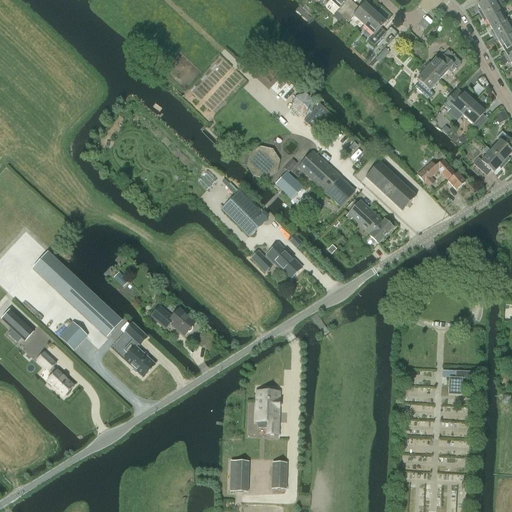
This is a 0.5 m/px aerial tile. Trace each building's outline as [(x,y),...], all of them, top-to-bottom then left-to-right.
[(337,12),(343,18),(355,5),(349,0),(330,0),(330,1),(340,10),(337,12)] [(478,13),(480,17),(497,7),(492,0),(484,0),(477,4),(481,11),(478,13)] [(355,5),(343,18),(348,22),(353,17),(364,26),(377,11),(372,7),(370,9),(364,4),(359,9),(355,5)] [(497,7),(480,17),(483,21),(485,19),(489,26),(503,18),(497,7)] [(377,11),(364,26),(373,35),(368,41),(374,46),(385,33),(380,28),(385,22),(379,17),(381,15),(377,11)] [(490,34),(492,38),(509,29),(503,18),(489,26),(493,32),(490,34)] [(511,33),(509,29),(492,38),(495,42),(498,40),(501,47),(511,40),(511,33)] [(384,41),(388,45),(393,38),(390,35),(384,41)] [(502,55),(504,59),(511,55),(511,40),(501,47),(505,54),(502,55)] [(385,49),(375,60),(380,64),(390,53),(385,49)] [(427,63),(423,67),(438,81),(447,71),(450,74),(461,62),(447,50),(438,61),(436,58),(430,65),(427,63)] [(429,91),(438,81),(423,67),(420,71),(422,73),(416,80),(419,82),(414,88),(427,100),(432,94),(429,91)] [(456,91),(444,105),(450,110),(447,113),(457,122),(463,116),(476,101),(472,97),(470,99),(464,94),(462,96),(456,91)] [(294,97),(291,108),(299,116),(310,113),(313,102),(304,94),(294,97)] [(480,105),(476,101),(463,116),(472,125),(469,128),(475,133),(487,120),(483,115),(485,113),(478,107),(480,105)] [(303,121),(312,129),(326,113),(317,106),(303,121)] [(499,141),(490,151),(505,165),(509,160),(507,158),(511,153),(511,151),(510,150),(511,147),(511,142),(501,133),(496,138),(499,141)] [(251,161),(250,164),(251,167),(252,170),(254,173),(256,175),(260,176),(263,177),(266,176),(269,175),(272,173),(274,170),(275,167),(275,164),(275,161),(274,158),(272,155),(269,153),(266,152),(263,151),(260,152),(257,153),(254,155),(252,158),(251,161)] [(501,169),(505,165),(490,151),(481,161),(478,158),(473,164),(486,176),(491,171),(494,173),(499,167),(501,169)] [(298,168),(325,193),(340,207),(354,192),(312,153),(298,168)] [(417,175),(428,188),(435,182),(431,178),(438,171),(448,181),(447,182),(455,190),(464,182),(455,172),(454,173),(442,161),(435,167),(431,162),(417,175)] [(379,163),(365,178),(402,212),(415,197),(379,163)] [(286,173),(275,185),(291,200),(303,188),(286,173)] [(249,237),(267,220),(239,191),(237,193),(229,185),(223,190),(231,199),(221,209),(249,237)] [(369,236),(378,245),(393,229),(384,221),(382,222),(360,201),(348,214),(370,235),(369,236)] [(294,236),(289,242),(296,249),(301,244),(294,236)] [(266,257),(265,258),(268,262),(272,266),(273,264),(290,281),(302,268),(286,251),(279,244),(278,244),(265,257),(266,257)] [(265,273),(272,266),(268,262),(265,258),(258,252),(251,259),(265,273)] [(47,253),(32,270),(106,338),(121,322),(47,253)] [(119,273),(113,278),(116,281),(123,288),(128,283),(122,276),(119,273)] [(151,317),(166,330),(170,324),(184,336),(187,332),(189,333),(191,331),(192,329),(192,327),(195,324),(189,319),(189,317),(185,313),(183,314),(179,310),(173,317),(170,317),(159,307),(151,317)] [(73,323),(58,338),(73,352),(88,337),(73,323)] [(133,340),(123,351),(128,355),(123,360),(132,369),(132,371),(135,374),(138,374),(143,378),(155,365),(136,348),(138,345),(139,346),(147,338),(132,324),(125,332),(133,340)] [(53,368),(56,364),(44,353),(37,360),(49,372),(49,371),(53,375),(47,382),(47,383),(48,385),(51,388),(53,388),(64,398),(65,396),(67,396),(70,393),(70,391),(74,387),(57,371),(53,368)] [(475,373),(455,372),(455,378),(449,378),(448,395),(461,396),(462,379),(475,380),(475,373)] [(256,391),(255,423),(258,423),(258,428),(267,428),(266,435),(279,435),(280,392),(256,391)] [(231,462),(230,492),(248,493),(249,462),(231,462)] [(272,463),(271,489),(286,490),(287,464),(272,463)]
